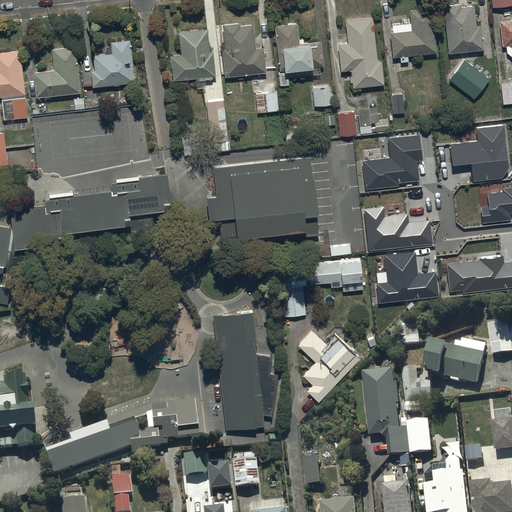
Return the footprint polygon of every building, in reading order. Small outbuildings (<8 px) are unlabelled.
[(443,2),(448,50),(484,46),(481,22),(476,23),(474,2),(461,4),(461,0),(443,2)] [(408,58),(408,53),(437,50),(434,5),(409,7),(410,20),(392,21),(393,30),(390,30),(392,55),(400,54),(400,59),(408,58)] [(372,14),(345,17),(348,40),(338,42),(340,68),(351,67),(352,74),(350,74),(350,79),(352,79),(353,85),(384,81),(381,58),(377,58),(372,14)] [(511,17),(500,18),(502,43),(507,43),(507,50),(511,54),(511,17)] [(225,46),(222,46),(225,74),(266,70),(263,45),(256,45),(253,21),(240,22),(240,19),(222,21),(225,46)] [(297,20),(275,22),(280,70),(278,70),(279,83),(289,82),(288,74),(320,71),(320,63),(323,63),(321,38),(310,39),(310,38),(302,39),(302,37),(299,37),(297,20)] [(181,52),(170,53),(172,77),(196,75),(197,85),(206,85),(205,76),(212,76),(212,73),(215,73),(213,49),(210,49),(207,25),(178,28),(181,52)] [(90,68),(92,84),(114,81),(114,83),(120,83),(119,81),(135,79),(130,36),(110,38),(111,50),(93,52),(94,67),(90,68)] [(54,68),(33,70),(36,95),(45,94),(45,95),(50,95),(50,93),(79,90),(75,43),(52,45),(54,68)] [(0,94),(1,94),(4,117),(26,115),(20,47),(0,48),(0,94)] [(489,76),(464,57),(449,76),(474,96),(489,76)] [(511,100),(511,81),(501,82),(503,101),(511,100)] [(332,83),(312,85),(314,104),(334,102),(332,83)] [(259,91),(256,92),(257,110),(279,109),(278,89),(265,90),(265,88),(259,88),(259,91)] [(403,91),(391,92),(393,111),(404,110),(403,91)] [(205,98),(206,99),(210,139),(227,137),(223,96),(205,98)] [(377,104),(358,106),(360,132),(388,129),(387,117),(379,118),(377,104)] [(356,132),(355,109),(337,110),(339,133),(356,132)] [(335,112),(324,112),(324,123),(335,123),(335,112)] [(504,124),(476,127),(478,141),(451,144),(453,166),(471,164),(473,182),(502,178),(509,169),(504,124)] [(420,134),(387,138),(389,158),(361,161),(365,191),(399,187),(398,183),(419,181),(417,162),(423,161),(420,134)] [(317,233),(309,157),(212,167),(215,194),(205,196),(207,217),(218,217),(219,236),(266,232),(266,238),(317,233)] [(42,207),(10,211),(12,226),(15,246),(20,245),(26,244),(153,228),(174,225),(167,171),(108,179),(109,188),(41,197),(42,207)] [(511,186),(503,187),(504,191),(487,193),(489,207),(481,208),(483,223),(511,219),(511,213),(511,212),(511,186)] [(384,206),(364,209),(369,252),(433,244),(430,220),(409,222),(408,213),(385,216),(384,206)] [(0,300),(8,302),(20,245),(15,246),(12,226),(0,224),(0,300)] [(415,251),(384,254),(388,282),(377,284),(379,303),(438,296),(436,272),(417,274),(415,251)] [(503,257),(447,264),(450,292),(462,290),(463,294),(511,287),(511,262),(503,264),(503,257)] [(342,280),(342,288),(363,287),(362,261),(309,264),(310,282),(342,280)] [(306,312),(303,280),(306,280),(305,263),(281,265),(285,314),(306,312)] [(401,310),(403,344),(421,343),(419,309),(401,310)] [(252,311),(213,315),(227,428),(265,425),(264,414),(270,416),(279,373),(269,373),(271,355),(256,353),(252,311)] [(511,335),(510,320),(489,323),(493,354),(511,351),(511,335)] [(319,400),(360,355),(332,328),(323,338),(312,327),(298,343),(315,359),(302,373),(312,382),(306,388),(319,400)] [(441,374),(441,375),(452,377),(452,380),(461,382),(461,379),(479,383),(488,344),(464,339),(463,342),(457,341),(456,346),(450,344),(450,343),(433,339),(426,371),(441,374)] [(417,366),(402,368),(406,403),(434,400),(432,377),(419,378),(417,366)] [(394,367),(364,371),(370,435),(382,434),(388,438),(389,455),(401,454),(402,466),(411,466),(410,453),(417,453),(415,426),(408,426),(408,418),(401,419),(398,381),(395,381),(394,367)] [(0,450),(34,447),(32,431),(37,431),(34,410),(28,410),(25,377),(5,379),(6,387),(0,387),(0,450)] [(72,441),(45,450),(55,476),(132,449),(132,452),(169,446),(168,441),(200,437),(195,401),(152,407),(147,409),(149,431),(139,431),(132,413),(70,436),(72,441)] [(496,420),(493,420),(496,450),(511,448),(511,408),(495,410),(496,420)] [(444,448),(452,456),(451,457),(448,461),(449,464),(436,465),(426,474),(427,483),(425,484),(428,511),(469,511),(465,470),(462,470),(462,462),(464,462),(462,442),(448,443),(449,448),(444,448)] [(483,459),(482,445),(466,446),(467,460),(483,459)] [(206,473),(204,452),(184,454),(186,475),(206,473)] [(245,460),(243,460),(243,455),(234,456),(234,461),(233,461),(235,487),(259,485),(257,459),(255,459),(254,453),(244,454),(245,460)] [(322,482),(320,456),(304,457),(306,484),(322,482)] [(228,460),(207,462),(210,486),(231,484),(228,460)] [(112,463),(112,475),(123,475),(123,463),(112,463)] [(385,476),(386,483),(383,483),(386,511),(413,511),(411,481),(398,482),(397,474),(391,475),(391,476),(385,476)] [(131,475),(112,477),(115,511),(126,511),(130,511),(129,493),(132,493),(131,475)] [(511,511),(511,481),(492,483),(492,480),(472,482),(474,511),(511,511)] [(358,511),(357,497),(322,501),(322,511),(358,511)] [(85,511),(85,498),(62,499),(62,511),(85,511)] [(285,511),(285,508),(284,509),(283,500),(250,503),(250,511),(285,511)] [(234,511),(235,511),(230,511),(224,511),(224,503),(204,505),(204,511),(234,511)]
